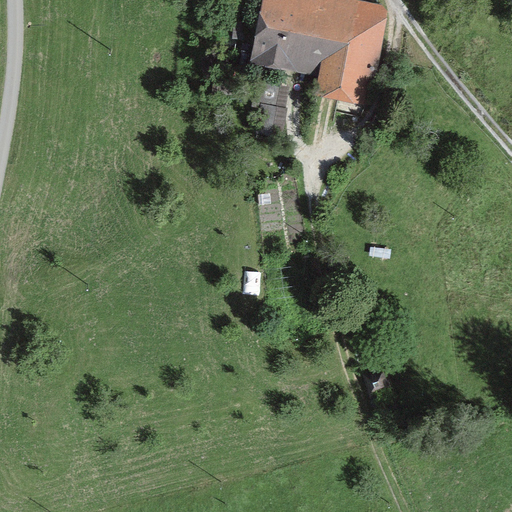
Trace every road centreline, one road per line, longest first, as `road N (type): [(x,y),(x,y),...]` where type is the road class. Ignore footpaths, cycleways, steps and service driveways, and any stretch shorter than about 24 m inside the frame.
road 1 (track): [(406,511),(341,355),(311,188),(328,157),(368,125),(389,70),(392,11)]
road 2 (track): [(511,150),(392,11)]
road 3 (unclassified): [(15,0),(0,163)]
